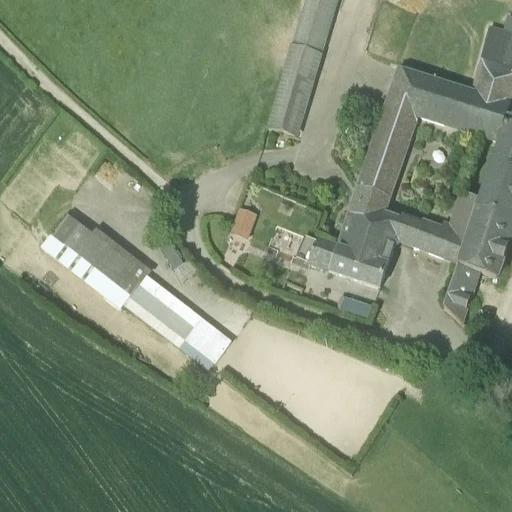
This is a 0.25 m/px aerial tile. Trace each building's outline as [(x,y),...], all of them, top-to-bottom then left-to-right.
[(308,0),(268,131),(295,140),(338,0),(308,0)] [(511,91),(509,91),(511,81),(511,19),(508,19),(503,33),(490,29),(473,93),(398,70),(338,246),(319,239),(310,267),(380,291),(396,245),(457,267),(479,201),(478,200),(462,195),(450,229),(445,227),(442,238),(406,225),(383,216),(416,119),(497,145),(511,107),(511,103),(511,91)] [(511,107),(497,145),(478,200),(479,201),(457,267),(460,268),(482,276),(495,281),(511,231),(511,107)] [(231,237),(247,242),(257,216),(241,210),(231,237)] [(224,352),(140,287),(146,279),(92,237),(68,218),(43,250),(121,311),(131,298),(214,365),(224,352)] [(161,252),(174,274),(184,268),(181,262),(182,261),(178,254),(176,255),(174,252),(176,251),(174,248),(172,249),(171,246),(161,252)] [(476,292),(454,285),(445,311),(463,327),(476,292)] [(367,322),(371,309),(344,300),(340,314),(367,322)]
